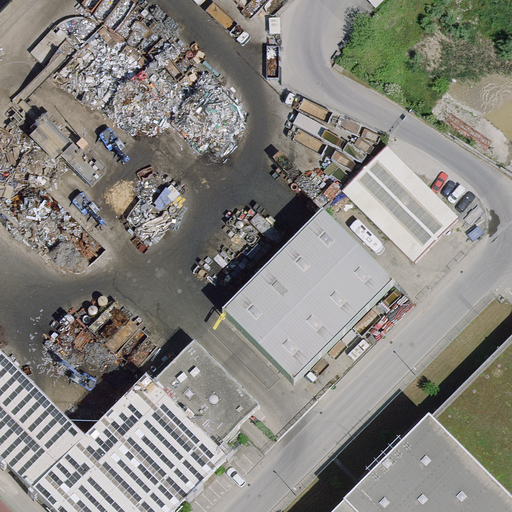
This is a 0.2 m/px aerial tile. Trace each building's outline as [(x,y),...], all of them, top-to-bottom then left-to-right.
[(389,149),(345,193),(415,262),(458,219),(389,149)] [(394,284),(323,214),(225,314),(296,384),(394,284)] [(261,409),(197,346),(157,386),(149,378),(88,440),(0,352),(0,461),(51,511),(177,511),(231,459),(221,449),(261,409)] [(511,511),(511,501),(429,419),(336,511),(511,511)] [(11,511),(0,501),(0,511),(11,511)]
